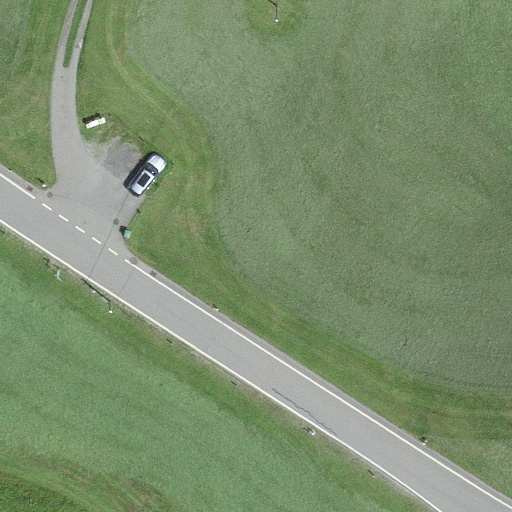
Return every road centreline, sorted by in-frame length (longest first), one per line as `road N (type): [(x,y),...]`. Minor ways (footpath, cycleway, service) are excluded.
road 1 (tertiary): [(478,511),(0,200)]
road 2 (track): [(66,245),(76,229),(77,182),(64,121),(66,65),(81,0)]
